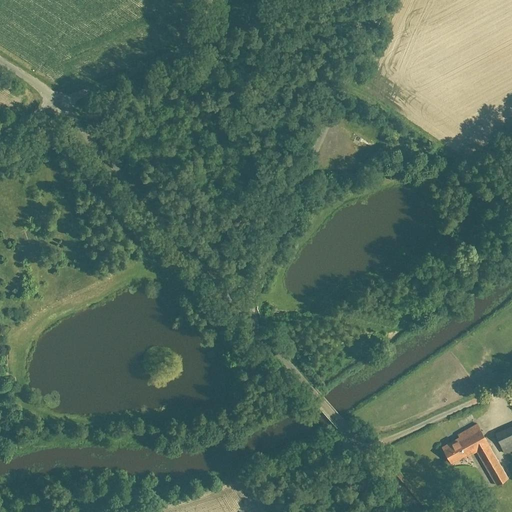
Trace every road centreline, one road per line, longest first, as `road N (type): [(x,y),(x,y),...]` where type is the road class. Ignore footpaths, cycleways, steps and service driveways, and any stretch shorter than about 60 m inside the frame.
road 1 (track): [(35,511),(78,482),(163,492),(258,473),(296,502),(317,504),(333,496),(360,445)]
road 2 (unclassified): [(251,316),(380,0)]
road 3 (unclassified): [(64,104),(251,316)]
road 4 (unclassified): [(64,104),(295,0)]
road 5 (unclassified): [(251,316),(360,445)]
road 6 (unclassified): [(511,386),(360,445)]
